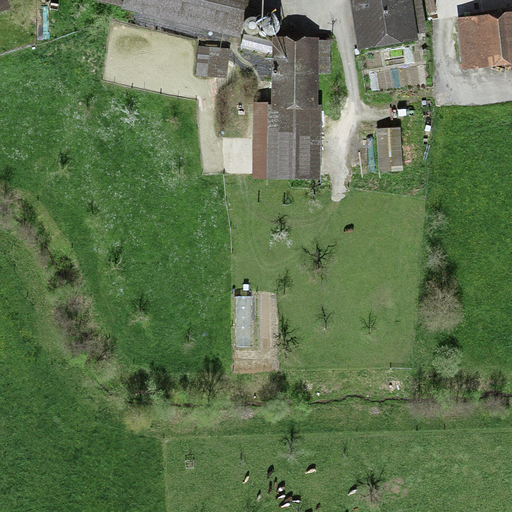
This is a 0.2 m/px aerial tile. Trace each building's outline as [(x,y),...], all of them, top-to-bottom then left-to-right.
[(9,0),(0,0),(0,25),(16,19),(9,0)] [(108,0),(237,31),(244,0),(108,0)] [(360,0),(368,43),(408,36),(401,0),(360,0)] [(511,18),(470,23),(477,78),(511,73),(511,18)] [(280,112),(264,112),(263,177),(315,178),(317,75),(325,76),(325,44),(281,43),(280,112)] [(399,129),(376,131),(379,172),(403,170),(399,129)]
